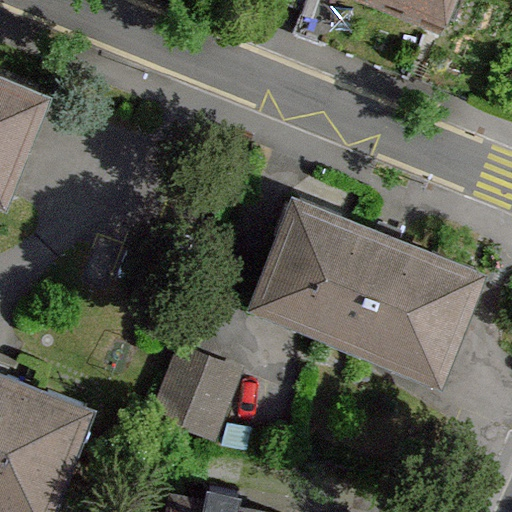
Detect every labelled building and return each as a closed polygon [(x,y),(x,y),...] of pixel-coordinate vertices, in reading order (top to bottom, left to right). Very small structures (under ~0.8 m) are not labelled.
[(362,0),(428,28),(439,0),(362,0)] [(0,75),(0,177),(35,89),(0,75)] [(292,194),(248,311),(445,391),(488,277),(292,194)] [(151,420),(216,445),(245,367),(182,342),(151,420)] [(0,374),(0,511),(58,511),(97,411),(0,374)] [(262,511),(240,507),(241,499),(208,493),(206,501),(170,494),(166,511),(262,511)]
